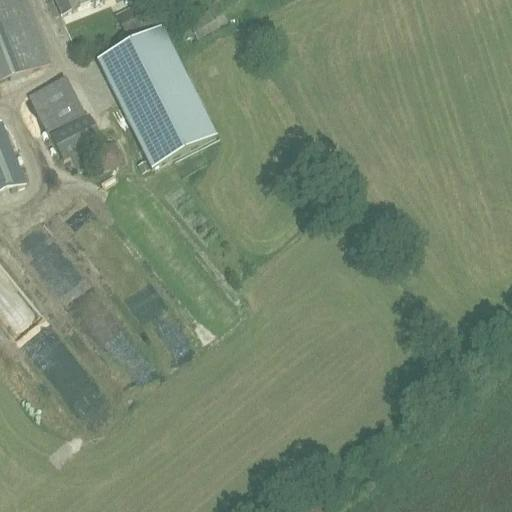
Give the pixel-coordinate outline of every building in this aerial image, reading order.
[(0,0),(0,85),(49,66),(23,0),(0,0)] [(52,0),(61,20),(106,0),(105,0),(52,0)] [(127,42),(157,27),(145,3),(114,18),(127,42)] [(187,25),(190,30),(198,43),(218,31),(208,14),(187,25)] [(162,33),(95,66),(107,91),(150,173),(172,162),(216,140),(180,70),(174,57),(162,33)] [(86,122),(65,81),(27,100),(49,139),(63,165),(70,161),(77,175),(92,168),(85,154),(102,146),(88,120),(86,122)] [(0,197),(25,187),(0,124),(0,123),(0,197)] [(97,149),(91,163),(101,175),(116,172),(122,158),(112,147),(97,149)]
